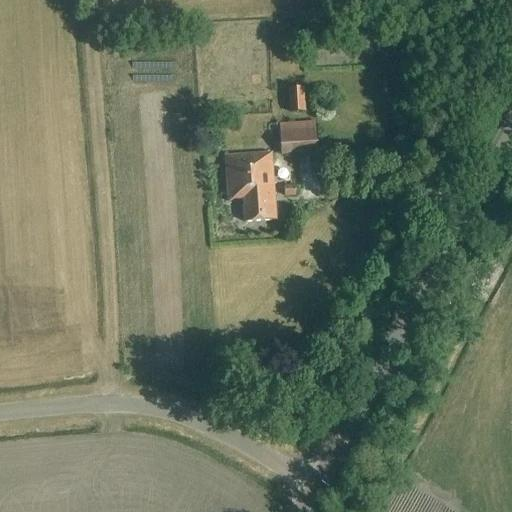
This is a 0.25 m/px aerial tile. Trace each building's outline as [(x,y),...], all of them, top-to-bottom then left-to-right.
[(401,83),(400,100),(423,101),(424,83),(401,83)] [(288,90),(290,114),(306,113),(304,89),(288,90)] [(315,124),(279,126),(281,155),(317,153),(315,124)] [(275,222),(270,155),(224,159),(227,202),(243,201),(244,224),(275,222)] [(295,187),(282,187),(283,199),(296,198),(295,187)]
